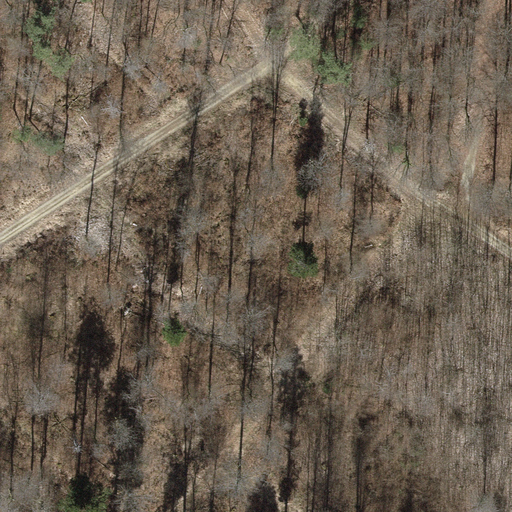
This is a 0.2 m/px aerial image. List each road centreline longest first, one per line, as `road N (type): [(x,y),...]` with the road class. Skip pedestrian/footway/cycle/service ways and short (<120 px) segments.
road 1 (track): [(0,244),(275,57),(344,0)]
road 2 (track): [(180,511),(377,258),(415,224),(465,219)]
road 3 (track): [(235,0),(275,57),(412,187),(465,219)]
road 4 (track): [(465,219),(499,0)]
